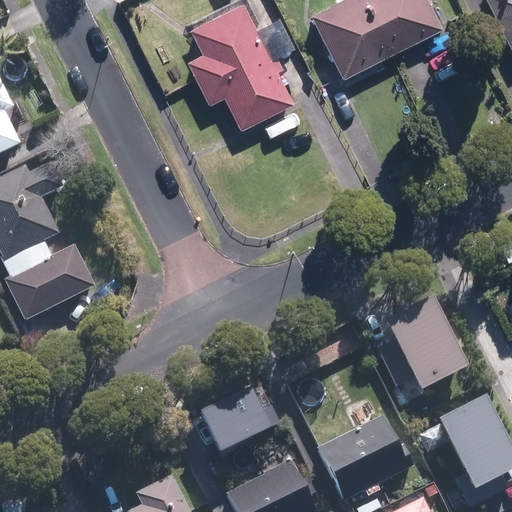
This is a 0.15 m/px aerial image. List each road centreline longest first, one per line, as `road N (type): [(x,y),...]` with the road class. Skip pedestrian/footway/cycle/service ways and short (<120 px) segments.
road 1 (residential): [(217,322),(56,0)]
road 2 (residential): [(0,434),(217,322)]
road 3 (residential): [(217,322),(431,217)]
road 4 (residential): [(431,217),(511,378)]
